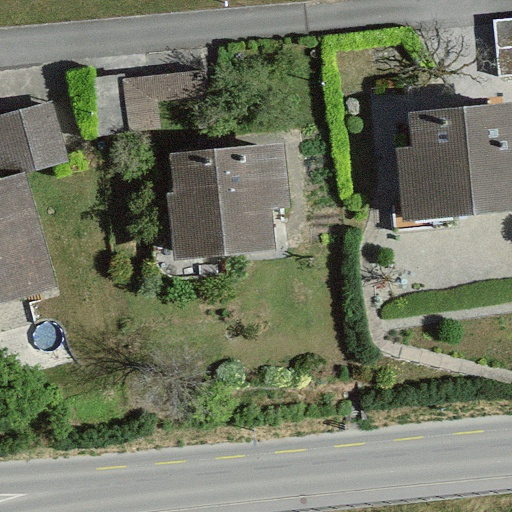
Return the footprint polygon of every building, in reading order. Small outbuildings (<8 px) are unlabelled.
[(511,25),(496,27),(500,75),(511,74),(511,25)] [(133,70),(132,107),(210,109),(211,72),(133,70)] [(93,136),(127,134),(124,77),(89,79),(93,136)] [(0,118),(0,167),(1,172),(62,157),(50,106),(0,118)] [(511,106),(408,113),(410,152),(401,152),(404,215),(511,208),(511,106)] [(284,147),(173,152),(175,195),(169,195),(172,258),(271,253),(269,208),(287,207),(284,147)] [(22,174),(0,179),(0,302),(54,287),(22,174)]
